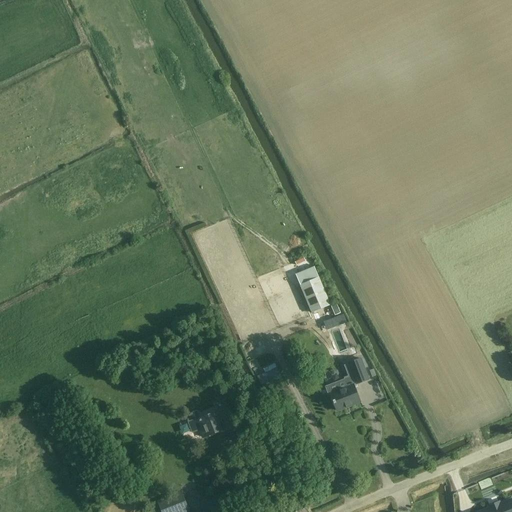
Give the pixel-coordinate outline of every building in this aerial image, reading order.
[(331,305),(314,266),(296,274),(300,284),(298,285),(310,314),(331,305)] [(337,303),(331,305),(335,316),(341,314),(337,303)] [(339,390),(331,393),(337,411),(360,402),(353,384),(356,384),(369,379),(363,365),(361,360),(361,359),(348,364),(345,366),(349,377),(336,382),(339,390)] [(255,362),(249,364),(252,370),(257,367),(255,362)] [(276,369),(258,378),(264,390),(282,381),(276,369)] [(215,404),(219,414),(216,415),(215,413),(199,419),(197,412),(194,413),(192,414),(190,416),(189,418),(189,421),(189,423),(192,433),(200,430),(203,437),(221,430),(222,432),(231,428),(222,405),(226,404),(224,400),(215,404)] [(182,492),(158,502),(161,511),(185,511),(189,511),(182,492)] [(493,507),(481,511),(480,511),(511,511),(511,499),(501,504),(501,501),(492,505),(493,507)]
